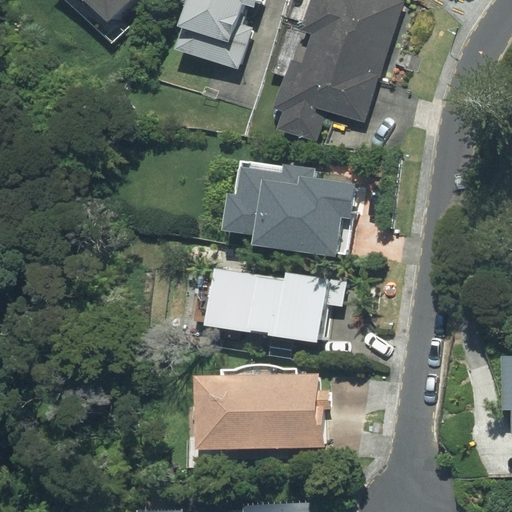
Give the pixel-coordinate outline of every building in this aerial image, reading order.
[(71,0),(119,43),(135,26),(131,22),(150,0),(71,0)] [(196,0),(195,7),(202,9),(188,56),(247,73),(258,34),(248,31),(255,8),(267,11),(270,0),(196,0)] [(321,0),(311,32),(321,36),(310,68),(295,63),(280,111),(290,114),(284,133),(323,146),(333,114),(372,126),(413,1),(408,0),(321,0)] [(324,170),(247,160),(237,232),(273,237),(272,246),(352,258),(358,215),(368,216),(373,185),(323,178),(324,170)] [(201,325),(331,343),(337,305),(349,306),(353,280),(300,273),(299,281),(209,268),(201,325)] [(329,372),(206,376),(208,451),(332,447),(330,406),(340,406),(340,388),(330,388),(329,372)] [(326,511),(326,502),(258,505),(257,511),(326,511)]
